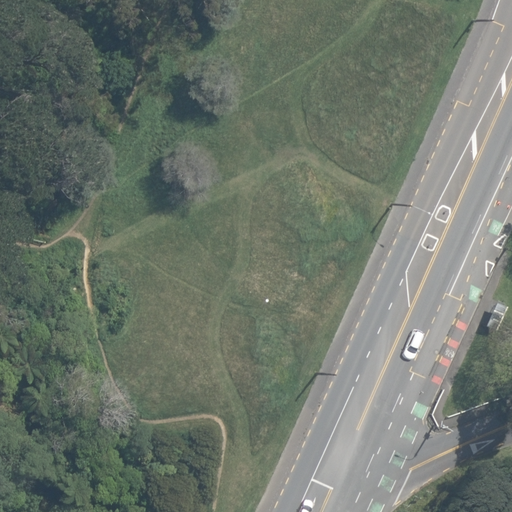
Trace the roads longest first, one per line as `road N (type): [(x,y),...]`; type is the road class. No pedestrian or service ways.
road 1 (secondary): [(511,83),(343,458)]
road 2 (residential): [(343,458),(410,467),(511,425)]
